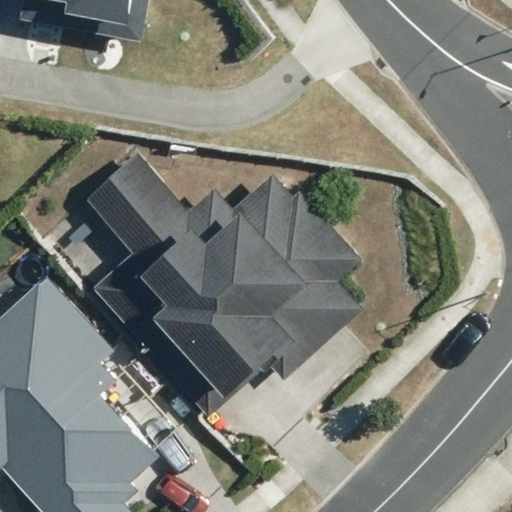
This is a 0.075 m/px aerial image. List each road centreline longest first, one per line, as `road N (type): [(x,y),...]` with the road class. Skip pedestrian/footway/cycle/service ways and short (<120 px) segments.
road 1 (tertiary): [(371,511),(479,405),(511,358)]
road 2 (residential): [(388,0),(511,102)]
